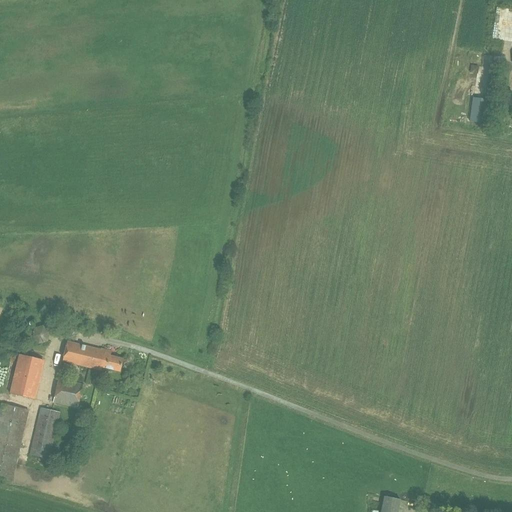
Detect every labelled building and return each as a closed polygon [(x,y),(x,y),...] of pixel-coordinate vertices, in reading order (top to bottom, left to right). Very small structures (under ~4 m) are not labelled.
[(67,342),(62,361),(101,371),(102,368),(120,372),(123,359),(110,355),(111,351),(101,349),(100,350),(67,342)] [(19,354),(10,393),(35,400),(44,361),(19,354)] [(53,404),(78,409),(84,384),(59,379),(53,404)] [(27,433),(24,432),(29,410),(1,404),(0,409),(0,478),(12,481),(23,437),(25,437),(27,433)] [(41,407),(30,455),(50,459),(60,413),(41,407)] [(384,496),(381,511),(397,511),(400,500),(384,496)]
